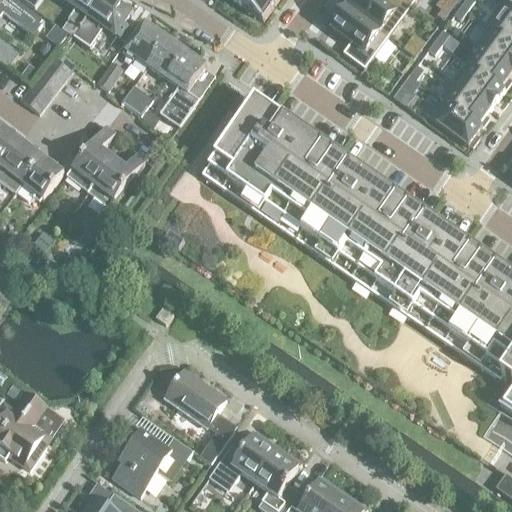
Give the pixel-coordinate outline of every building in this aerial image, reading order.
[(0,0),(0,22),(4,17),(34,40),(45,26),(10,0),(0,0)] [(75,42),(103,0),(57,0),(79,14),(64,35),(75,42)] [(104,0),(103,0),(75,42),(85,49),(100,29),(121,44),(130,32),(125,29),(131,19),(104,0)] [(229,0),(242,9),(249,0),(229,0)] [(249,0),(242,9),(264,25),(281,0),(249,0)] [(388,42),(411,11),(396,0),(386,0),(382,6),(374,0),(351,0),(346,7),(349,9),(347,12),(388,42)] [(396,0),(411,11),(419,0),(396,0)] [(468,0),(462,10),(468,15),(475,5),(468,0)] [(511,0),(506,0),(500,8),(499,9),(511,18),(511,0)] [(487,26),(486,28),(511,46),(511,18),(499,9),(487,26)] [(461,24),(468,15),(462,10),(454,20),(461,24)] [(334,29),(332,32),(352,46),(344,57),(365,73),(388,42),(347,12),(345,15),(342,12),(332,27),(334,29)] [(149,70),(168,43),(145,27),(124,59),(133,66),(136,62),(149,70)] [(477,46),(476,47),(511,73),(511,46),(486,28),(485,29),(488,31),(477,46)] [(416,59),(427,43),(416,35),(404,50),(416,59)] [(450,40),(443,35),(436,45),(443,49),(450,40)] [(0,66),(9,73),(20,59),(0,43),(0,66)] [(168,84),(187,56),(168,43),(149,70),(168,84)] [(429,54),(435,59),(443,49),(436,45),(429,54)] [(505,96),(506,95),(511,86),(511,85),(509,84),(511,79),(511,73),(476,47),(475,48),(483,54),(471,69),(467,66),(467,67),(505,96)] [(187,56),(168,84),(180,92),(162,118),(183,131),(206,98),(194,90),(208,70),(187,56)] [(49,73),(66,86),(73,77),(55,64),(49,73)] [(492,113),(493,113),(499,105),(505,96),(467,67),(454,84),(492,113)] [(39,76),(30,68),(21,79),(31,86),(39,76)] [(112,68),(98,89),(109,96),(123,75),(112,68)] [(410,79),(417,84),(424,74),(418,70),(410,79)] [(66,86),(49,73),(42,81),(60,94),(66,86)] [(410,94),(417,84),(410,79),(403,89),(410,94)] [(60,94),(42,81),(36,89),(54,103),(60,94)] [(483,133),(490,123),(487,121),(492,113),(454,84),(441,102),(483,133)] [(54,103),(36,89),(30,97),(47,111),(54,103)] [(123,107),(143,121),(154,104),(135,91),(123,107)] [(47,111),(30,97),(23,106),(41,119),(47,111)] [(430,123),(469,151),(470,150),(473,152),(480,143),(477,141),(483,133),(441,102),(440,103),(443,105),(430,123)] [(162,242),(480,462),(504,427),(511,415),(511,283),(256,105),(162,242)] [(0,176),(23,147),(3,131),(0,135),(0,176)] [(89,198),(114,166),(102,157),(116,139),(106,132),(68,181),(89,198)] [(17,197),(44,163),(23,147),(0,176),(0,185),(16,198),(17,197)] [(114,166),(89,198),(95,202),(89,210),(103,221),(109,213),(110,214),(116,206),(149,164),(140,156),(126,175),(114,166)] [(44,163),(17,197),(29,206),(35,198),(44,205),(65,179),(44,163)] [(216,437),(200,461),(212,469),(235,435),(215,421),(227,404),(184,375),(166,403),(178,411),(173,418),(175,422),(183,428),(187,428),(192,420),(216,437)] [(0,453),(30,475),(48,448),(28,434),(42,413),(27,403),(17,417),(4,408),(0,413),(0,453)] [(172,487),(193,456),(174,443),(167,452),(140,434),(126,455),(129,457),(112,483),(141,502),(158,477),(172,487)] [(226,495),(232,485),(235,487),(242,478),(255,487),(279,453),(256,437),(238,463),(227,456),(209,483),(226,495)] [(287,511),(294,502),(284,495),(302,469),(279,453),(255,487),(269,496),(262,506),(265,508),(261,511),(287,511)] [(511,503),(511,482),(507,479),(497,493),(511,503)] [(335,511),(345,499),(322,483),(304,509),(294,502),(287,511),(335,511)] [(134,511),(114,498),(107,510),(94,501),(86,511),(134,511)] [(363,511),(345,499),(335,511),(363,511)]
